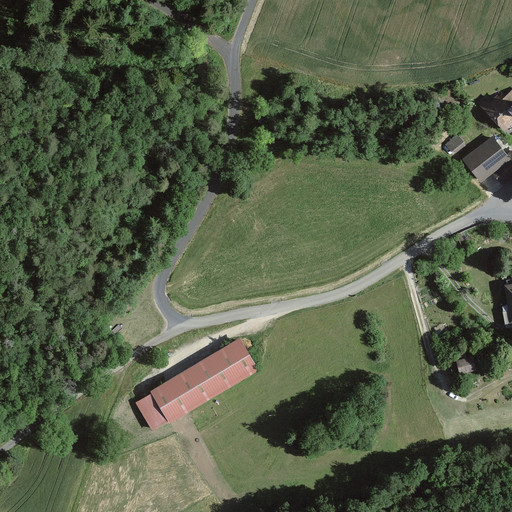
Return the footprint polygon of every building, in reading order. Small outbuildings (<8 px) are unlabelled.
[(472,103),(499,130),(511,117),(511,87),(505,94),(500,89),(490,99),(483,92),(472,103)] [(457,158),(476,182),(488,171),(497,183),(511,171),(511,146),(504,153),(489,132),(457,158)] [(454,154),(465,143),(456,133),(444,144),(454,154)] [(511,282),(503,284),(511,322),(511,321),(511,282)] [(234,337),(145,387),(164,423),(255,369),(234,337)] [(463,371),(479,367),(476,354),(460,358),(463,371)]
